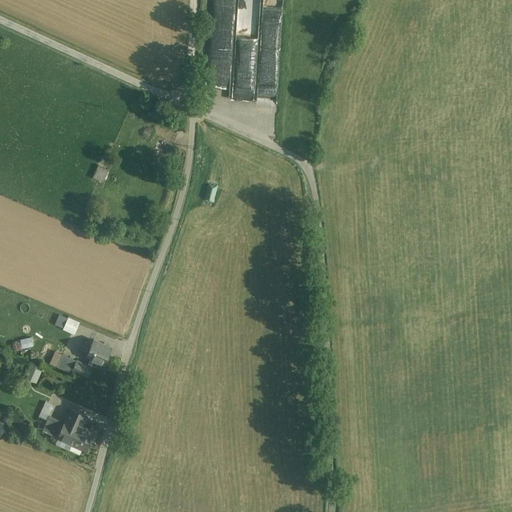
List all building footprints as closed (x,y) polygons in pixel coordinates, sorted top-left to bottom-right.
[(217,183),(225,160),(215,158),(208,181),(217,183)] [(103,183),(108,172),(98,167),(93,179),(103,183)] [(200,171),(191,200),(201,203),(210,173),(200,171)] [(64,327),(68,316),(60,313),(55,324),(64,327)] [(76,334),(81,321),(69,316),(64,328),(76,334)] [(33,336),(21,338),(23,347),(35,345),(33,336)] [(91,340),(84,358),(105,367),(112,349),(91,340)] [(57,349),(51,362),(89,379),(95,366),(57,349)] [(31,365),(27,378),(38,382),(43,369),(31,365)] [(48,419),(55,404),(47,400),(40,415),(48,419)] [(57,440),(87,453),(96,433),(83,428),(88,416),(71,409),(57,440)]
